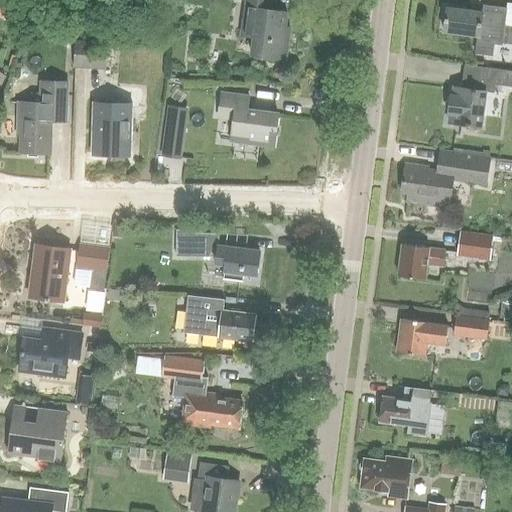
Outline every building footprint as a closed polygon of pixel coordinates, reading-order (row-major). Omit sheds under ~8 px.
[(4,0),(0,0),(0,1),(0,18),(21,30),(30,14),(4,0)] [(286,61),(289,41),(284,40),(288,12),(270,9),(271,0),(247,0),(242,36),(255,38),(252,56),(286,61)] [(511,25),(505,25),(507,7),(484,4),(483,14),(447,9),(444,33),(478,37),(476,55),(492,57),(494,45),(502,46),(502,42),(511,43),(511,25)] [(106,43),(80,43),(76,43),(75,68),(120,70),(120,46),(117,46),(117,33),(106,33),(106,43)] [(486,92),(489,93),(494,93),(495,83),(511,85),(511,72),(465,66),(462,89),(454,88),(452,96),(451,96),(448,115),(450,115),(449,124),(481,128),(486,92)] [(67,95),(68,84),(68,82),(47,81),(39,81),(39,94),(30,93),(30,103),(23,103),(19,103),(18,120),(18,136),(22,136),(21,153),(52,154),(53,123),(67,123),(67,95)] [(140,106),(141,91),(115,90),(115,104),(95,103),(93,155),(131,156),(132,105),(140,106)] [(219,120),(234,121),(231,141),(274,146),(279,114),(248,110),(250,97),(222,94),(219,120)] [(165,131),(162,154),(181,156),(184,134),(165,131)] [(439,146),(435,170),(406,165),(401,194),(408,195),(407,204),(448,210),(453,179),(486,184),(490,154),(439,146)] [(443,217),(441,228),(459,231),(461,219),(443,217)] [(214,245),(215,234),(196,234),(196,230),(176,230),(176,256),(210,257),(210,253),(217,253),(216,263),(226,265),(224,279),(244,282),(245,274),(257,276),(260,251),(214,245)] [(490,258),(493,237),(493,235),(460,230),(457,253),(490,258)] [(104,291),(110,247),(80,243),(76,269),(91,271),(89,289),(104,291)] [(37,245),(33,273),(30,297),(47,299),(47,301),(64,303),(71,250),(37,245)] [(443,268),(445,251),(402,245),(398,276),(424,280),(426,265),(443,268)] [(124,291),(110,290),(110,299),(123,300),(124,291)] [(256,315),(222,311),(224,299),(190,295),(185,332),(201,334),(219,337),(253,341),(256,315)] [(511,296),(502,295),(500,315),(511,316),(511,296)] [(103,316),(84,313),(82,325),(101,329),(103,316)] [(490,317),(456,313),(453,334),(487,338),(490,317)] [(448,327),(439,325),(401,320),(396,354),(424,358),(426,343),(445,346),(448,327)] [(40,328),(39,340),(25,339),(20,371),(65,377),(68,357),(79,359),(83,334),(40,328)] [(165,355),(161,377),(176,379),(174,395),(186,396),(183,424),(210,428),(211,424),(239,428),(240,425),(242,423),(243,416),(241,414),(243,402),(220,399),(220,394),(207,393),(209,378),(203,377),(205,360),(165,355)] [(163,359),(137,356),(135,374),(161,377),(163,359)] [(78,375),(75,403),(90,405),(93,377),(78,375)] [(431,404),(429,403),(430,392),(424,391),(404,388),(403,388),(401,401),(383,399),(379,423),(406,427),(405,432),(427,435),(431,404)] [(62,461),(68,412),(39,408),(37,423),(14,420),(9,454),(62,461)] [(147,448),(131,446),(130,457),(146,459),(147,448)] [(192,454),(167,450),(162,480),(188,484),(192,454)] [(406,500),(407,496),(412,462),(387,459),(386,463),(364,460),(360,489),(387,493),(386,498),(406,500)] [(234,511),(239,481),(228,479),(230,466),(201,462),(198,479),(194,479),(189,511),(194,511),(234,511)] [(67,511),(70,493),(31,487),(29,501),(3,498),(1,511),(67,511)]
